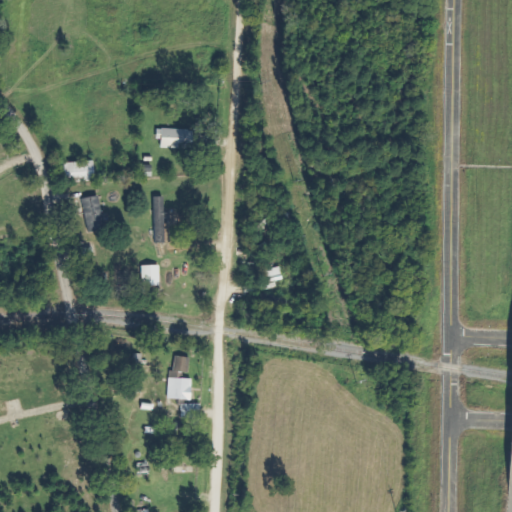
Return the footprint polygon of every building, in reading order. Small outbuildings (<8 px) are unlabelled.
[(188,129),(155,129),(155,148),(188,148),(188,129)] [(58,182),(88,180),(86,160),(57,162),(58,182)] [(83,232),(102,228),(95,194),(76,198),(83,232)] [(150,242),(161,242),(161,196),(150,196),(150,242)] [(137,265),(137,285),(154,285),(154,265),(137,265)] [(246,309),(280,307),(280,294),(246,295),(246,309)] [(137,353),(128,353),(128,393),(137,393),(137,353)] [(183,357),(167,357),(167,400),(186,400),(186,377),(183,377),(183,357)] [(195,418),(195,404),(180,403),(180,418),(195,418)]
